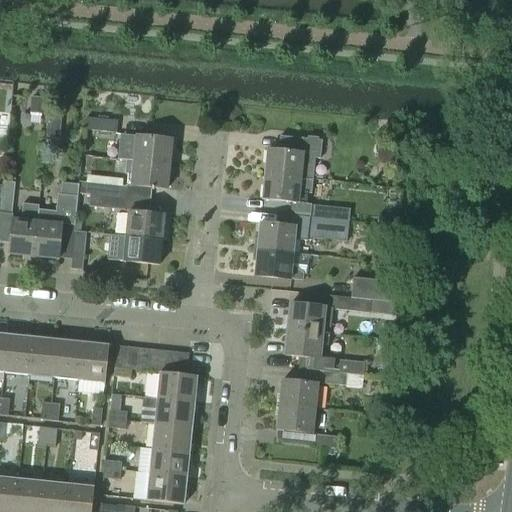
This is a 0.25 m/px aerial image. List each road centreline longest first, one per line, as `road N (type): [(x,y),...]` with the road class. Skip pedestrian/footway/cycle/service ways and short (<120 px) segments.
road 1 (residential): [(433,511),(218,491)]
road 2 (residential): [(195,323),(232,332),(218,491)]
road 3 (residential): [(195,323),(0,303)]
road 4 (residential): [(195,323),(209,141)]
